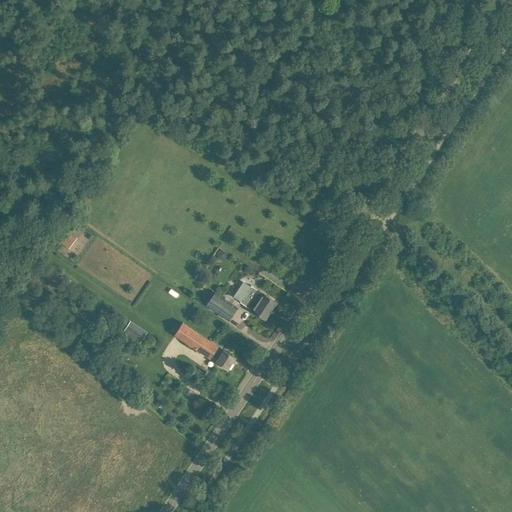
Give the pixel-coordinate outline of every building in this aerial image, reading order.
[(74,245),(84,250),(92,233),(82,229),(74,245)] [(77,238),(71,233),(63,244),(69,249),(77,238)] [(251,286),(246,294),(240,302),(253,310),(266,318),(276,303),(258,290),(251,286)] [(229,313),(238,318),(244,308),(235,302),(229,313)] [(124,328),(141,339),(147,330),(131,319),(124,328)] [(211,359),(213,355),(212,355),(217,348),(219,346),(183,322),(174,334),(211,359)] [(222,352),(217,348),(212,355),(213,355),(218,359),(216,362),(228,370),(236,357),(224,349),(222,352)] [(165,402),(160,398),(156,404),(162,408),(165,402)]
